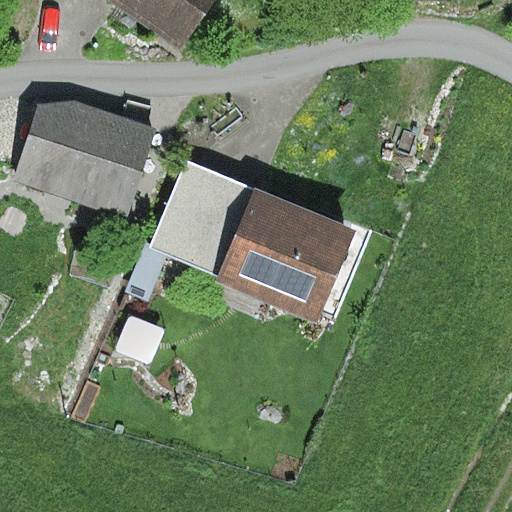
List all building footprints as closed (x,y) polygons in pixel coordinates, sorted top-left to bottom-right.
[(220,0),(106,0),(187,52),(220,0)] [(75,102),(43,107),(18,182),(127,217),(156,129),(75,102)] [(222,277),(256,196),(223,182),(189,262),(222,277)] [(362,232),(259,189),(256,196),(222,277),(220,282),(322,326),(362,232)] [(153,223),(126,292),(150,301),(177,233),(153,223)]
